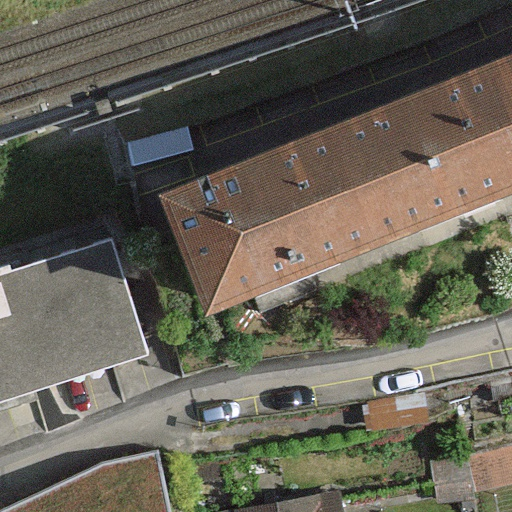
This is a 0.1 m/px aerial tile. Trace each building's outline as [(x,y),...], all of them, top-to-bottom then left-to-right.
[(511,184),(511,65),(170,202),(211,305),(511,184)] [(0,406),(161,354),(123,237),(0,276),(0,406)] [(511,437),(441,454),(449,491),(511,475),(511,437)] [(100,461),(0,506),(0,511),(171,511),(157,449),(100,461)] [(338,511),(336,497),(241,511),(338,511)]
